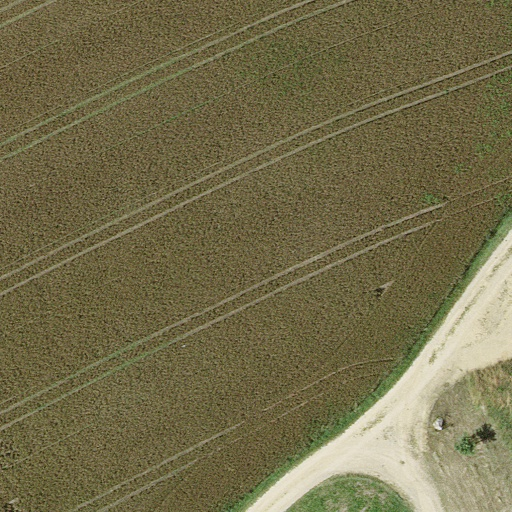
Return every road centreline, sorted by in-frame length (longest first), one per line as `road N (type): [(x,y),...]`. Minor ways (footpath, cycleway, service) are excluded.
road 1 (track): [(386,430),(446,312),(511,236)]
road 2 (track): [(386,430),(264,511)]
